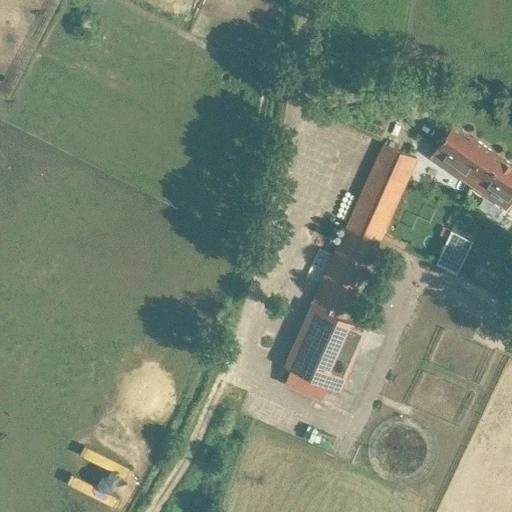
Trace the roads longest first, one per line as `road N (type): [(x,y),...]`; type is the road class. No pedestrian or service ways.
road 1 (unclassified): [(223,357),(265,241),(302,0)]
road 2 (track): [(159,511),(223,357)]
